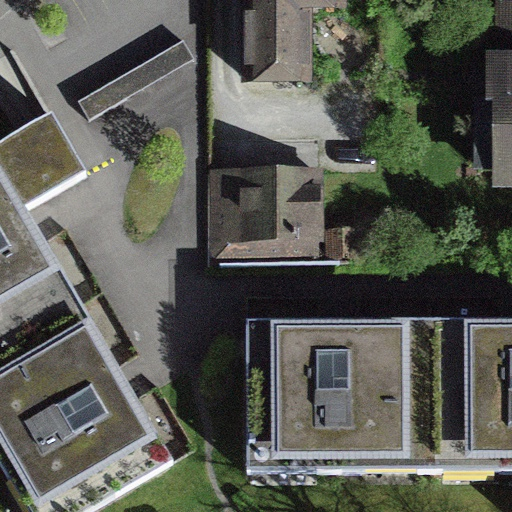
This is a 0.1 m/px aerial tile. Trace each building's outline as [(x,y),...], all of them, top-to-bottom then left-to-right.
[(247,80),(307,80),(307,7),(341,7),(341,0),(247,0),(247,8),(247,80)] [(511,64),(489,64),(489,106),(479,106),(479,169),(510,169),(510,173),(511,173),(511,64)] [(86,176),(52,117),(0,147),(0,352),(81,306),(25,211),(86,176)] [(319,261),(320,261),(319,241),(321,241),(319,173),(211,177),(211,264),(319,261)] [(374,236),(333,237),(333,260),(374,259),(374,236)] [(49,511),(90,511),(173,464),(81,306),(0,352),(0,427),(2,431),(0,432),(0,466),(8,480),(25,470),(49,511)] [(417,474),(430,474),(430,323),(246,324),(247,455),(316,454),(316,474),(361,474),(361,454),(417,454),(417,474)] [(511,323),(430,323),(430,474),(442,474),(442,453),(499,453),(499,474),(511,473),(511,323)]
